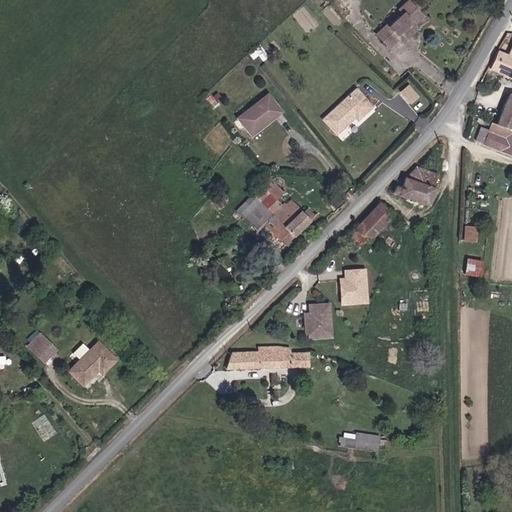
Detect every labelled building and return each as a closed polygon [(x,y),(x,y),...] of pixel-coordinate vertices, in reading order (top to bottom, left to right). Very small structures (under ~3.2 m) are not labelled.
[(389,28),(386,25),(376,34),(391,49),(400,41),(405,46),(414,38),(408,30),(424,14),(411,0),(409,0),(398,10),(403,16),(389,28)] [(511,47),(508,54),(501,51),(491,63),(511,80),(511,47)] [(410,103),(420,96),(413,87),(403,94),(410,103)] [(373,106),(358,88),(325,118),(338,132),(357,116),(359,118),(373,106)] [(237,119),(253,138),(284,111),(268,91),(237,119)] [(487,141),(511,149),(511,95),(506,93),(499,121),(493,119),(487,141)] [(405,208),(395,206),(392,215),(429,225),(436,199),(430,194),(432,188),(417,183),(408,193),(405,208)] [(281,203),(279,200),(272,191),(245,216),(256,227),(262,221),(281,203)] [(304,211),(292,198),(278,211),(283,216),(279,220),(286,226),(279,233),(289,243),(316,215),(309,207),(304,211)] [(398,227),(385,214),(363,236),(376,249),(398,227)] [(475,241),(476,226),(465,225),(464,240),(475,241)] [(463,273),(480,276),(483,260),(466,257),(463,273)] [(366,302),(365,270),(349,271),(350,279),(341,279),(342,303),(366,302)] [(329,334),(328,302),(312,303),(313,311),(304,311),(305,335),(329,334)] [(42,360),(54,348),(44,337),(32,349),(42,360)] [(112,358),(97,341),(68,370),(80,383),(97,367),(102,370),(112,358)] [(226,366),(241,368),(289,375),(292,357),(279,354),(277,349),(271,348),(272,345),(262,343),(259,351),(245,350),(235,349),(226,366)] [(342,430),(340,446),(378,450),(379,434),(342,430)]
